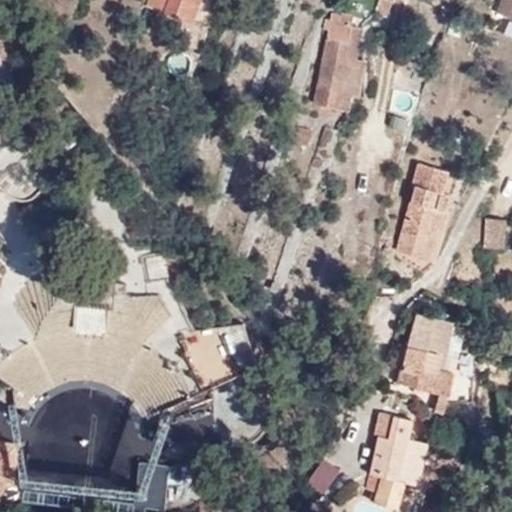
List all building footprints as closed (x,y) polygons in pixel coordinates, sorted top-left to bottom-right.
[(353,27),(323,28),(328,88),(357,88),(353,27)] [(416,162),(390,254),(427,261),(454,171),(416,162)] [(511,214),(502,214),(503,251),(511,251),(511,214)] [(105,332),(103,301),(73,304),(75,335),(105,332)] [(434,319),(407,379),(462,398),(483,336),(434,319)] [(235,327),(189,337),(202,372),(245,361),(235,327)] [(401,428),(387,423),(365,478),(386,485),(383,501),(401,508),(433,427),(406,418),(401,428)] [(0,491),(3,492),(3,494),(6,499),(13,499),(17,494),(17,491),(15,487),(15,486),(17,445),(0,443),(0,491)] [(322,455),(305,479),(322,491),(339,467),(322,455)]
